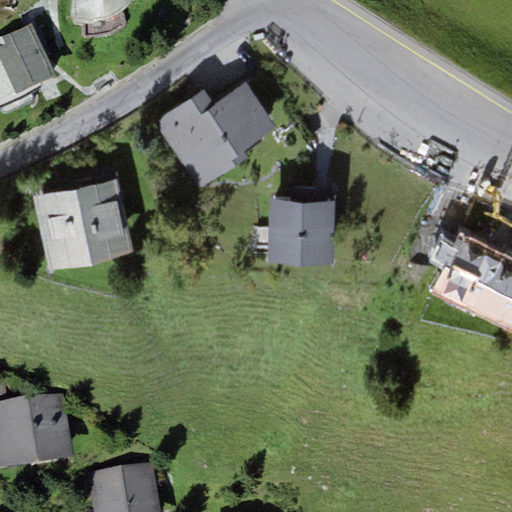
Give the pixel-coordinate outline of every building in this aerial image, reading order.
[(73,0),(72,15),(77,22),(87,23),(98,21),(110,17),(123,9),(130,0),(73,0)] [(32,23),(0,37),(0,102),(55,76),(32,23)] [(205,91),(154,126),(200,190),(249,160),(242,150),(274,128),(247,84),(215,107),(205,91)] [(34,199),(49,272),(133,253),(118,180),(34,199)] [(335,266),(335,203),(329,203),(329,195),(292,195),(292,202),(270,202),(270,265),(335,266)] [(511,225),(471,206),(454,242),(441,235),(429,259),(511,298),(511,225)] [(2,402),(0,401),(0,464),(72,455),(63,393),(2,402)] [(88,472),(94,511),(160,511),(152,461),(88,472)]
